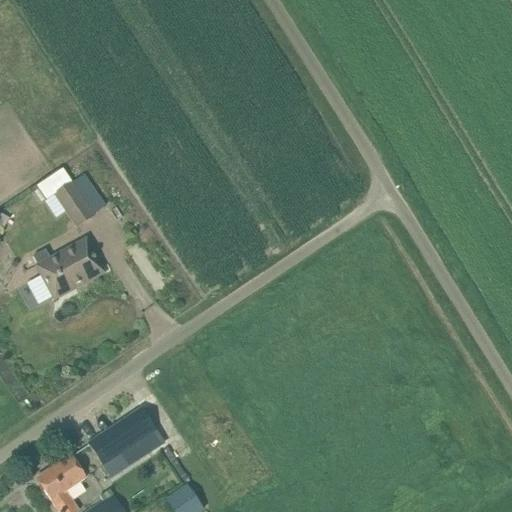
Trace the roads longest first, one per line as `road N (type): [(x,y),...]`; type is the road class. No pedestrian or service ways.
road 1 (unclassified): [(0,458),(392,195)]
road 2 (unclassified): [(392,195),(268,0)]
road 3 (unclassified): [(511,389),(392,195)]
